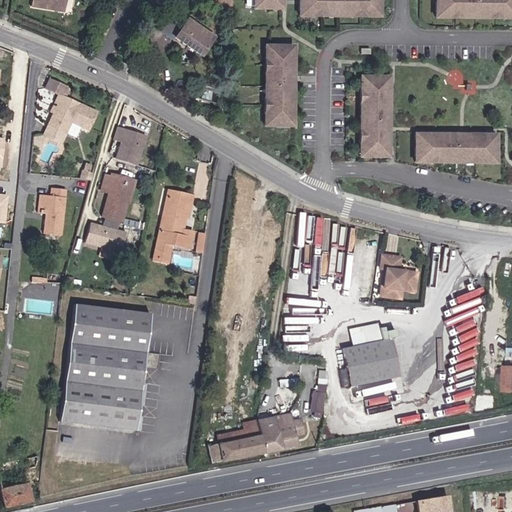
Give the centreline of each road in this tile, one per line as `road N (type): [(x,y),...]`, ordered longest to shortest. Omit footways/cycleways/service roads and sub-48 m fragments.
road 1 (tertiary): [(95,72),(297,183),(392,215),(511,236)]
road 2 (trunk): [(511,429),(77,511)]
road 3 (trunk): [(209,511),(511,454)]
road 4 (unknown): [(467,231),(438,288),(414,312),(349,317),(334,329),(328,351),(341,406)]
road 5 (unknown): [(113,82),(78,241)]
road 6 (unknown): [(37,47),(23,196)]
